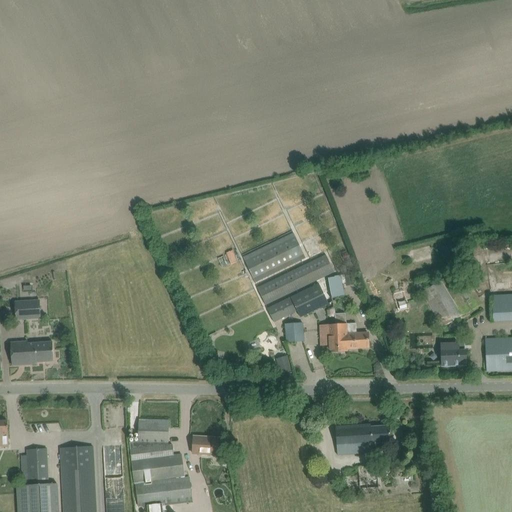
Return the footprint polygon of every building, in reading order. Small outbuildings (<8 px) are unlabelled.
[(305,258),(294,233),(243,258),(255,282),(305,258)] [(334,272),(326,255),(257,288),(265,305),(334,272)] [(443,327),(482,304),(463,273),(452,279),(450,276),(422,292),(443,327)] [(344,297),(341,276),(334,277),(335,277),(328,279),(332,299),(344,297)] [(329,304),(319,284),(267,309),(273,322),(297,311),(300,318),(329,304)] [(511,294),(492,296),(493,321),(511,320),(511,294)] [(404,313),(414,311),(412,299),(402,302),(404,313)] [(39,301),(15,302),(16,320),(40,318),(39,301)] [(346,324),(345,313),(334,314),(335,324),(319,326),(321,346),(327,345),(327,352),(348,351),(348,349),(346,324)] [(286,343),(305,341),(303,323),(285,325),(286,343)] [(355,323),(346,324),(348,349),(368,348),(367,333),(356,333),(355,323)] [(511,338),(485,339),(487,372),(504,371),(511,371),(511,338)] [(54,361),(53,342),(28,344),(27,342),(11,343),(12,366),(37,364),(37,362),(54,361)] [(459,343),(441,344),(442,352),(441,352),(442,366),(460,366),(460,362),(466,362),(466,351),(459,351),(459,343)] [(279,356),(280,361),(290,358),(289,353),(279,356)] [(134,482),(185,476),(182,454),(174,455),(172,445),(168,445),(169,421),(139,420),(138,442),(130,442),(134,482)] [(0,421),(0,447),(9,447),(8,421),(0,421)] [(337,457),(373,456),(372,452),(375,452),(374,446),(391,445),(390,426),(371,427),(371,424),(335,427),(337,457)] [(194,437),(193,454),(218,455),(219,438),(194,437)] [(63,511),(96,511),(93,447),(61,448),(63,511)] [(23,486),(48,484),(47,449),(27,450),(28,469),(22,470),(23,486)] [(110,511),(125,511),(125,453),(110,454),(110,511)] [(377,466),(358,467),(360,489),(379,487),(377,466)] [(138,506),(162,504),(192,500),(190,478),(136,484),(138,506)] [(48,484),(23,486),(18,486),(19,511),(58,511),(57,484),(48,484)]
